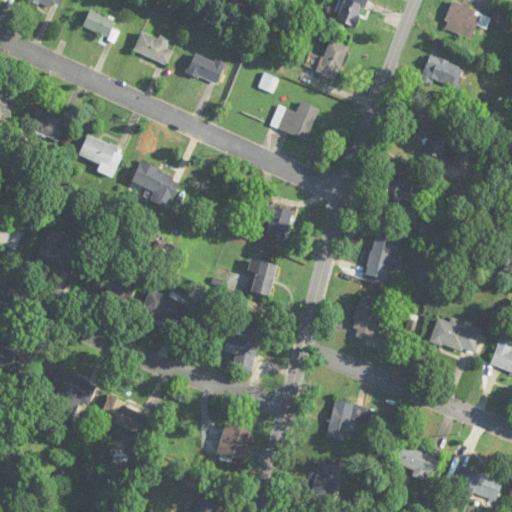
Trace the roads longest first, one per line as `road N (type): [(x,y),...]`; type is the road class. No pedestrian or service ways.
road 1 (residential): [(259,511),(339,212),(336,194),(417,0)]
road 2 (residential): [(336,194),(0,38)]
road 3 (residential): [(288,407),(158,366),(0,290)]
road 4 (residential): [(511,428),(303,348)]
